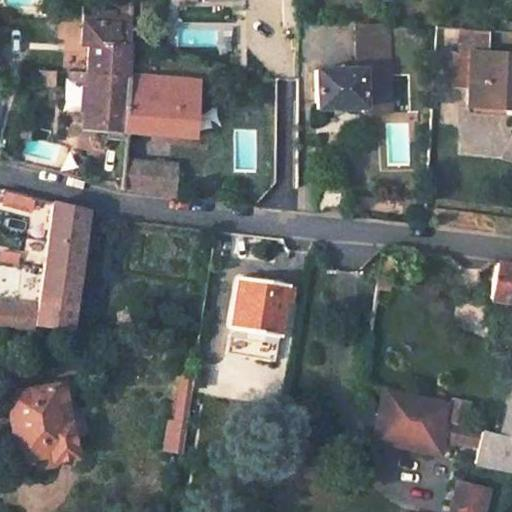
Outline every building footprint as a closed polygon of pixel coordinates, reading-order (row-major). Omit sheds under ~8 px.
[(115,0),(115,13),(131,14),(131,0),(115,0)] [(89,12),(88,24),(130,26),(131,14),(115,13),(89,12)] [(80,129),(191,139),(197,82),(127,76),(130,26),(88,24),(81,23),(78,46),(86,47),(80,129)] [(389,114),(388,75),(387,26),(355,26),(356,69),(362,69),(363,109),(360,109),(360,114),(389,114)] [(453,54),(451,88),(466,90),(469,56),(453,54)] [(466,90),(465,106),(511,108),(511,56),(469,54),(469,56),(466,90)] [(313,70),(314,109),(360,109),(363,109),(362,69),(356,69),(313,70)] [(120,192),(172,197),(174,165),(122,159),(120,192)] [(315,172),(313,214),(318,214),(324,206),(332,207),(338,208),(343,217),(348,217),(350,175),(315,172)] [(31,200),(4,194),(1,206),(29,213),(31,200)] [(86,213),(48,204),(38,274),(76,279),(86,213)] [(0,248),(0,262),(14,265),(17,252),(0,248)] [(511,266),(495,264),(487,302),(511,305),(511,266)] [(76,279),(38,274),(32,329),(68,333),(76,279)] [(284,288),(237,281),(228,329),(276,338),(284,288)] [(15,309),(0,307),(0,322),(14,323),(15,309)] [(190,381),(178,379),(166,453),(179,456),(185,415),(190,381)] [(511,385),(498,436),(478,432),(476,447),(473,465),(511,473),(511,385)] [(61,386),(2,395),(14,463),(48,458),(49,467),(75,461),(61,386)] [(385,391),(376,438),(438,451),(447,404),(385,391)] [(451,400),(445,423),(456,426),(463,427),(468,404),(451,400)] [(453,443),(476,447),(478,432),(463,427),(456,426),(453,443)] [(480,511),(485,492),(454,484),(447,511),(480,511)]
